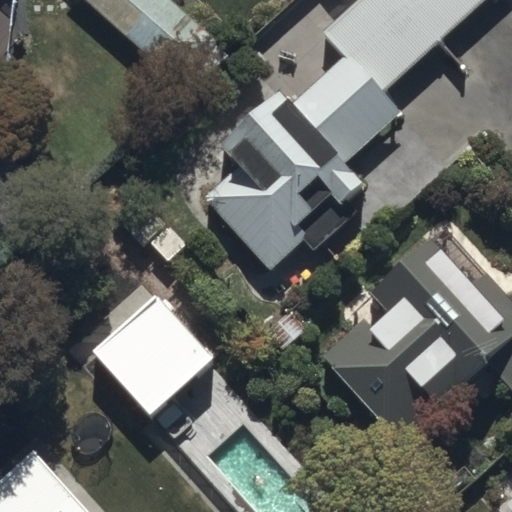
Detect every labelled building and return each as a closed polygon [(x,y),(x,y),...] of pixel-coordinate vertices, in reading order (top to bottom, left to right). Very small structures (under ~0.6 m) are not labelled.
[(75,0),(174,96),(189,80),(202,92),(231,62),(218,50),(219,48),(170,0),(75,0)] [(365,0),(325,36),(347,59),(293,107),(349,170),(403,121),(384,99),(494,0),(365,0)] [(349,170),(293,107),(285,97),(224,152),(241,170),(208,200),(272,272),(301,246),(314,259),(364,214),(355,204),(369,191),(349,170)] [(0,224),(11,234),(45,196),(0,155),(0,224)] [(487,369),(511,345),(511,303),(488,278),(473,292),(429,245),(372,299),(393,321),(377,336),(366,324),(319,368),(398,452),(487,369)] [(98,360),(154,422),(217,366),(161,304),(98,360)] [(511,395),(511,345),(487,369),(511,395)] [(0,492),(0,511),(86,511),(38,458),(0,492)]
